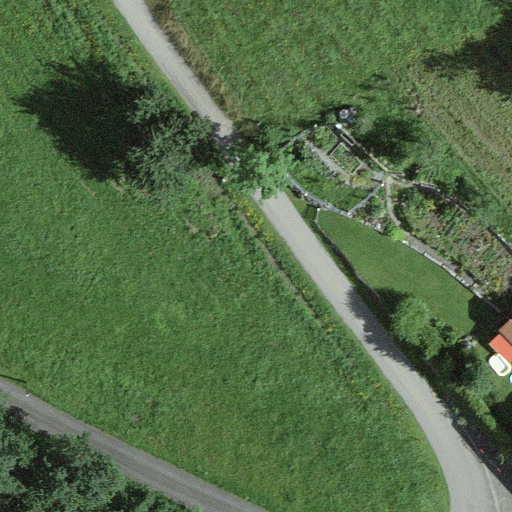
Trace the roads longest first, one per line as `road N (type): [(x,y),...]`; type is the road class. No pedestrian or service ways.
road 1 (unclassified): [(125,0),(438,426),(471,511)]
road 2 (unclassified): [(0,391),(247,511)]
